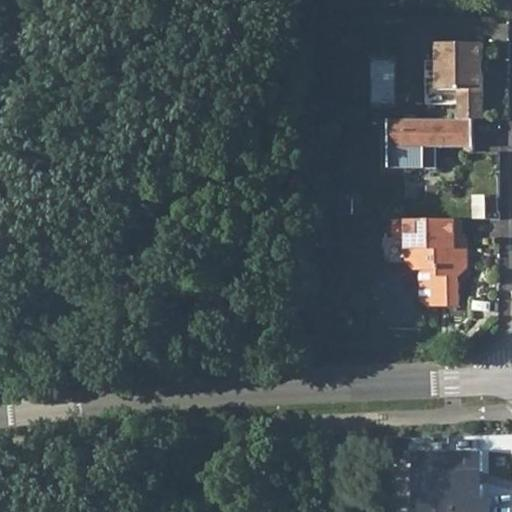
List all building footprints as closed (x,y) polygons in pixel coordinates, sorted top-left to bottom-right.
[(338,35),(347,34),(346,23),(337,24),(338,35)] [(485,119),(484,44),(440,44),(441,90),(461,90),(461,119),(475,119),(485,119)] [(438,147),(476,147),(475,119),(461,119),(391,120),(391,168),(438,167),(438,147)] [(334,215),(354,215),(354,199),(334,199),(334,215)] [(460,276),(468,268),(468,248),(462,248),(462,238),(462,219),(396,220),(396,238),(408,238),(408,261),(417,270),(421,270),(440,270),(440,306),(460,306),(460,276)] [(315,234),(328,234),(328,225),(315,225),(315,234)] [(440,270),(421,270),(421,299),(429,306),(440,306),(440,270)] [(484,511),(485,453),(419,452),(418,511),(484,511)]
